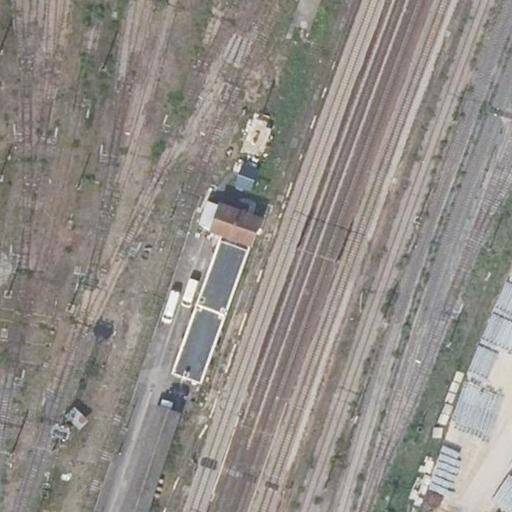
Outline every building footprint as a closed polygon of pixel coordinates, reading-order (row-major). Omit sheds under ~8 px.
[(302,0),(293,24),(311,31),(322,0),(302,0)] [(237,185),(252,190),(259,171),(244,166),(237,185)] [(210,198),(201,225),(224,233),(253,243),(262,216),(210,198)] [(224,233),(175,372),(203,382),(253,243),(224,233)] [(160,405),(123,511),(147,511),(181,413),(160,405)]
